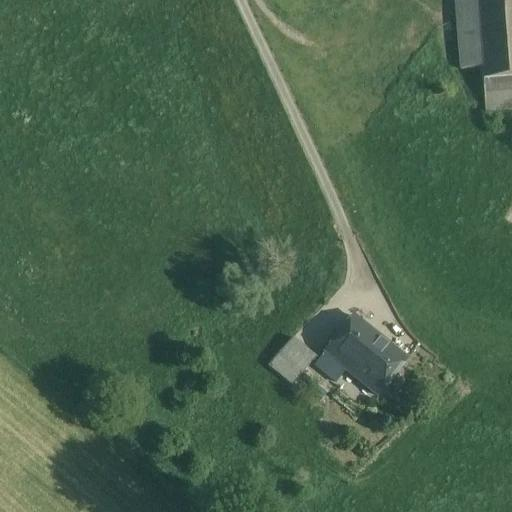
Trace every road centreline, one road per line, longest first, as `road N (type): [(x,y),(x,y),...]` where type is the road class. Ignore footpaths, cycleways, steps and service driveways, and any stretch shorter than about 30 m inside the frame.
road 1 (unclassified): [(237,0),(348,241)]
road 2 (track): [(255,0),(305,45),(338,47),(403,0)]
